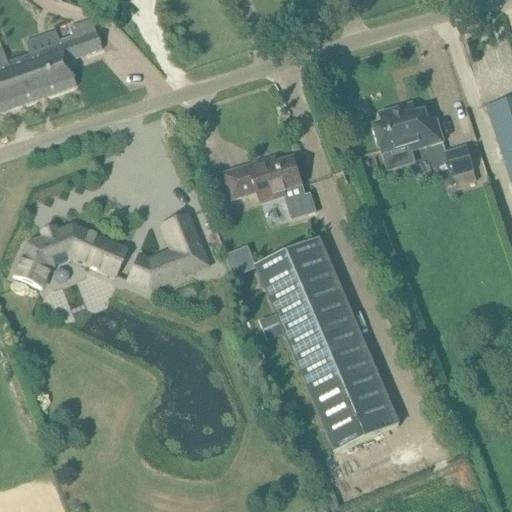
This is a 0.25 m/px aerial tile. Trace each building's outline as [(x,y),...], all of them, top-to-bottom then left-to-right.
[(73,39),(60,44),(67,64),(101,52),(95,35),(106,31),(102,18),(83,25),(70,30),(73,39)] [(58,44),(59,46),(6,65),(21,107),(75,89),(66,64),(67,64),(60,44),(58,44)] [(1,52),(0,52),(0,114),(21,107),(6,65),(1,52)] [(382,126),(373,128),(382,157),(429,143),(431,147),(443,144),(436,120),(427,122),(425,113),(416,115),(413,105),(379,116),(382,126)] [(511,105),(488,113),(511,186),(511,105)] [(445,156),(453,179),(474,172),(467,149),(445,156)] [(261,208),(285,200),(292,223),(316,215),(310,196),(304,198),(293,160),(277,165),(275,160),(222,176),(230,205),(257,196),(261,208)] [(148,262),(137,257),(126,283),(148,292),(207,269),(187,217),(160,227),(171,253),(148,262)] [(67,262),(114,281),(127,252),(71,228),(27,246),(12,279),(44,293),(54,268),(67,262)] [(267,345),(284,337),(334,454),(401,425),(320,238),(254,268),(274,314),(256,323),(267,345)]
